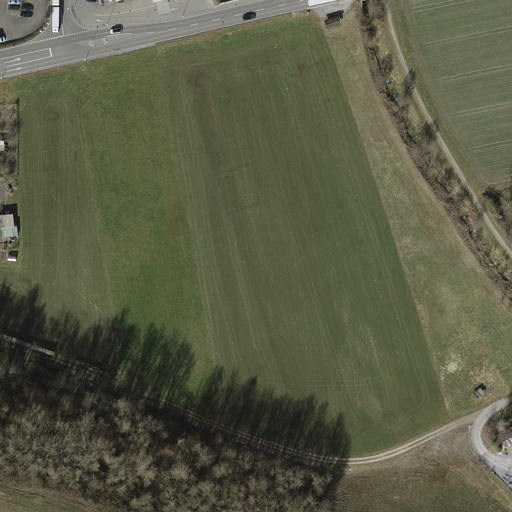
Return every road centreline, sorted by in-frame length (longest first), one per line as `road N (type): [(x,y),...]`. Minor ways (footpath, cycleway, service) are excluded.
road 1 (track): [(0,342),(247,440),(340,461),(375,460),(478,418)]
road 2 (primary): [(67,49),(303,0)]
